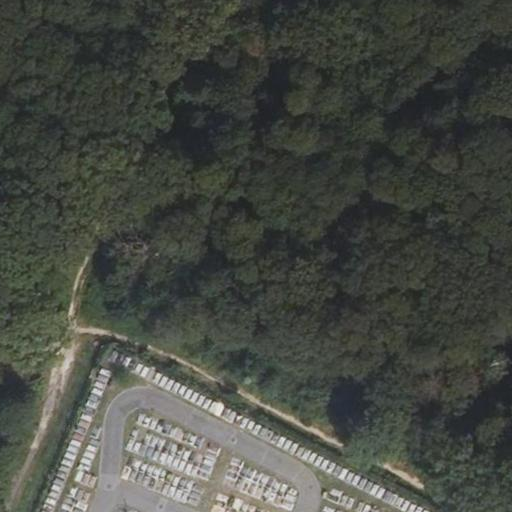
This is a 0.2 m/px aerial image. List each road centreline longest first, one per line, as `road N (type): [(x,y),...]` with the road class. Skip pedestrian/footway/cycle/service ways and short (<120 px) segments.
road 1 (track): [(90,327),(462,511)]
road 2 (track): [(222,0),(90,327)]
road 3 (residential): [(90,327),(14,511)]
